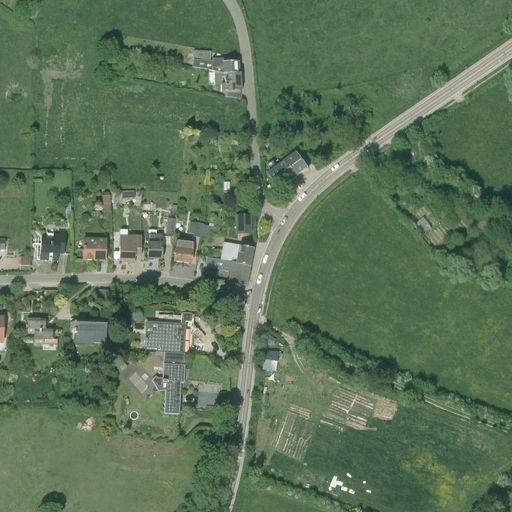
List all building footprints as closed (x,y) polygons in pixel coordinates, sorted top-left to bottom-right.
[(227,74),(239,73),(238,62),(223,63),(223,59),(212,59),(212,61),(210,61),(210,52),(193,50),(192,60),(193,60),(192,68),(201,69),(212,72),(214,72),(222,74),(227,74)] [(221,93),(229,93),(228,98),(239,100),(240,92),(239,73),(227,74),(222,74),(214,72),(214,86),(220,86),(221,93)] [(263,148),(273,147),(272,137),(262,138),(263,148)] [(297,153),(286,160),(287,161),(286,162),(297,177),(308,169),(302,160),(297,153)] [(302,160),(308,169),(315,164),(309,155),(302,160)] [(267,165),(271,173),(268,175),(279,190),(288,183),(297,177),(286,162),(287,161),(286,160),(278,167),(276,168),(273,161),(267,165)] [(110,205),(110,196),(102,196),(102,206),(110,205)] [(170,211),(169,219),(167,219),(165,234),(174,235),(176,220),(176,212),(170,211)] [(250,216),(237,217),(237,235),(251,234),(250,216)] [(201,238),(203,224),(189,223),(188,234),(193,234),(193,237),(201,238)] [(40,260),(58,261),(58,254),(64,255),(66,231),(59,230),(59,235),(53,234),(53,235),(47,234),(46,239),(41,238),(40,260)] [(120,236),(119,251),(119,261),(135,262),(135,256),(141,256),(141,236),(130,236),(130,234),(127,234),(127,230),(120,230),(120,236)] [(148,243),(148,249),(147,259),(161,259),(161,245),(162,237),(162,235),(156,234),(156,231),(148,231),(148,234),(148,243)] [(84,239),(83,251),(83,261),(105,261),(106,240),(84,239)] [(176,242),(175,252),(174,262),(190,264),(193,244),(176,242)] [(250,267),(253,249),(238,247),(228,244),(226,258),(225,261),(235,264),(250,267)] [(20,256),(20,260),(20,270),(30,270),(29,256),(20,256)] [(230,273),(229,283),(246,287),(250,267),(235,264),(225,261),(204,257),(202,267),(230,273)] [(99,290),(99,301),(112,301),(112,291),(106,290),(99,290)] [(53,291),(46,291),(46,301),(53,301),(60,300),(60,291),(53,291)] [(159,314),(158,322),(146,321),(145,348),(156,349),(156,352),(184,353),(185,325),(184,325),(185,322),(191,323),(192,314),(181,313),(182,315),(159,314)] [(218,318),(215,320),(214,318),(211,320),(216,326),(221,323),(218,318)] [(27,319),(27,330),(27,333),(34,333),(34,341),(34,345),(57,345),(58,339),(52,339),(52,330),(45,330),(45,320),(27,319)] [(75,345),(106,346),(106,321),(70,320),(70,330),(76,330),(75,345)] [(262,366),(276,369),(279,353),(265,351),(262,366)] [(183,366),(184,354),(165,353),(164,353),(163,364),(162,379),(158,378),(155,377),(151,381),(156,388),(158,393),(162,392),(165,391),(163,414),(178,415),(179,391),(176,391),(177,383),(183,383),(184,366),(183,366)] [(127,367),(121,361),(116,366),(122,372),(127,367)]
